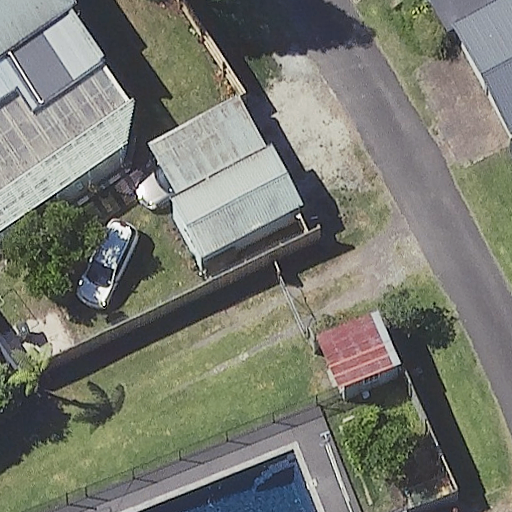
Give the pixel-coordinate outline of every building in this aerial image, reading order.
[(0,0),(0,258),(152,160),(47,0),(0,0)] [(511,22),(459,51),(510,145),(511,143),(511,22)] [(305,223),(243,114),(153,165),(214,274),(305,223)] [(347,421),(418,394),(391,325),(320,352),(347,421)] [(358,490),(328,414),(281,432),(311,508),(358,490)]
